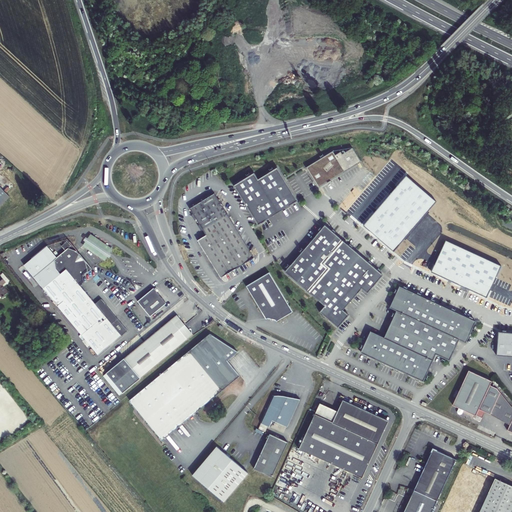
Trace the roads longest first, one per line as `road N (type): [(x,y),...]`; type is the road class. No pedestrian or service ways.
road 1 (motorway): [(255,140),(385,118),(511,199)]
road 2 (primary): [(445,49),(378,101),(284,129)]
road 3 (motorway): [(79,0),(113,109),(111,156)]
road 4 (primary): [(284,129),(147,148)]
road 5 (unclassified): [(208,305),(326,369)]
road 6 (unclassified): [(125,203),(145,220),(173,275),(208,305)]
road 7 (motorway): [(393,0),(511,60)]
road 8 (unclassified): [(208,305),(164,229),(162,186)]
road 9 (unclassified): [(414,410),(493,315)]
